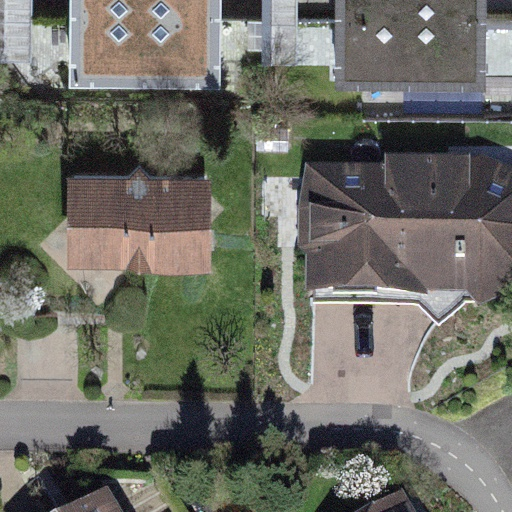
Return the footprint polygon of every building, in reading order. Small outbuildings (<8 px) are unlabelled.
[(232,0),(92,0),(93,11),(232,13),(232,0)] [(491,0),(351,0),(352,12),(491,15),(491,0)] [(231,85),(232,13),(93,11),(91,83),(231,85)] [(490,87),(491,15),(352,12),(350,84),(490,87)] [(511,179),(339,178),(338,299),(511,300),(511,179)] [(239,183),(96,183),(95,262),(239,263),(239,183)] [(132,511),(126,501),(107,511),(132,511)]
